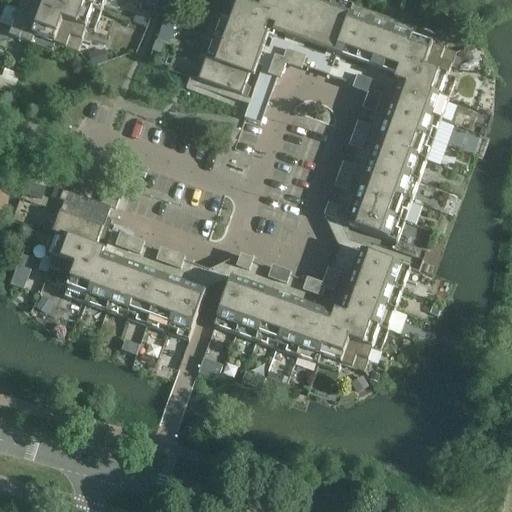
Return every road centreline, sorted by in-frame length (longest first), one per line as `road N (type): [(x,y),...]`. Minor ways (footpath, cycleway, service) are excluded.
road 1 (residential): [(315,84),(355,98),(313,214),(331,244),(318,258),(298,261),(231,240)]
road 2 (residential): [(248,193),(102,144),(73,152),(0,125)]
road 3 (residential): [(253,511),(98,468)]
road 4 (residential): [(248,193),(289,75),(315,84)]
